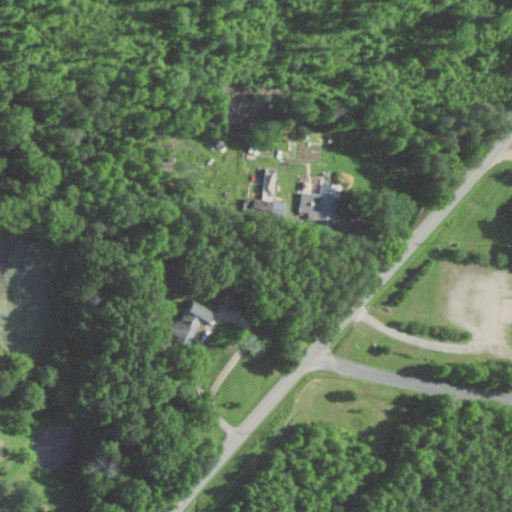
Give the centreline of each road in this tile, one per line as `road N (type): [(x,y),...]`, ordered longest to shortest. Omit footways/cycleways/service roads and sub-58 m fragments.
road 1 (tertiary): [(176,511),(511,132)]
road 2 (residential): [(313,356),(425,385),(511,396)]
